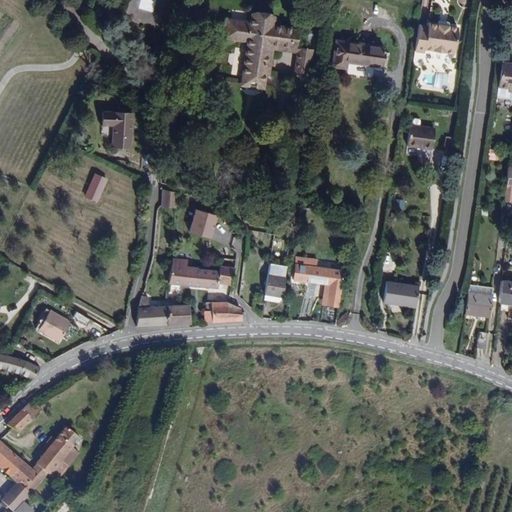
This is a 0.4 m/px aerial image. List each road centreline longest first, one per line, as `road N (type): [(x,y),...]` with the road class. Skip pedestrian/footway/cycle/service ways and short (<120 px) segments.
road 1 (residential): [(44,0),(145,93),(155,183),(121,342)]
road 2 (residential): [(491,0),(453,282),(430,357)]
road 3 (residential): [(121,342),(278,330),(336,334),(430,357)]
road 4 (residential): [(0,415),(57,368),(121,342)]
